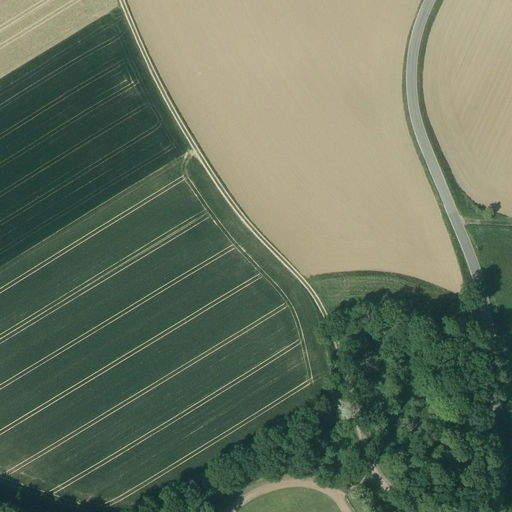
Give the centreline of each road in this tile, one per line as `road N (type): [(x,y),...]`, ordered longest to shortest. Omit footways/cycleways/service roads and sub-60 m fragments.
road 1 (tertiary): [(430,0),(415,38),(411,93),(486,316),(494,511)]
road 2 (track): [(126,0),(231,201),(321,305),(355,395)]
road 3 (track): [(147,511),(355,395)]
